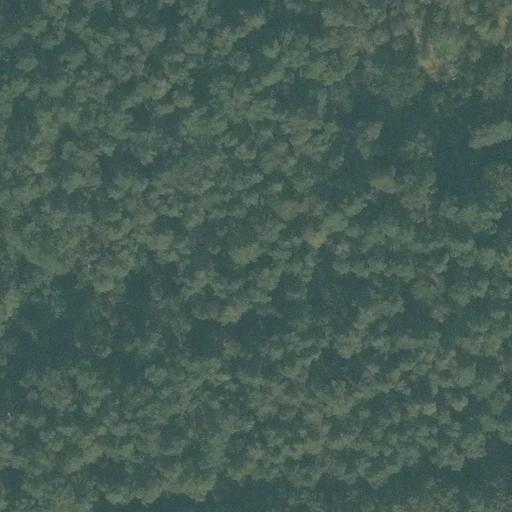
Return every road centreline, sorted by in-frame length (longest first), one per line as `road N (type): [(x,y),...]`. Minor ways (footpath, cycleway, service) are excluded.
road 1 (track): [(511,451),(0,508)]
road 2 (track): [(312,0),(318,26),(511,410)]
